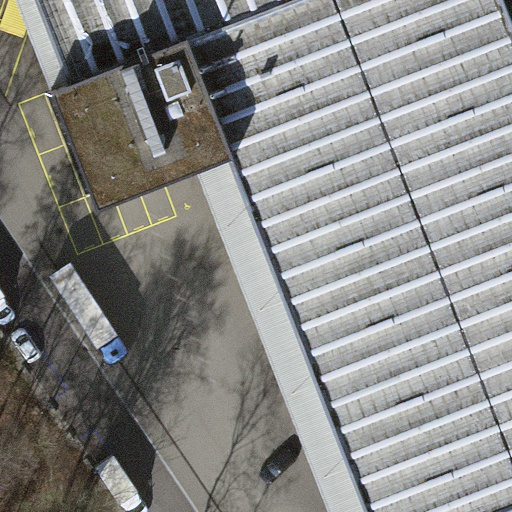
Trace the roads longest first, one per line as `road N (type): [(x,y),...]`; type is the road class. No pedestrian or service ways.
road 1 (unknown): [(511,407),(348,473),(314,474),(289,450),(142,194)]
road 2 (unclassified): [(0,274),(172,511)]
